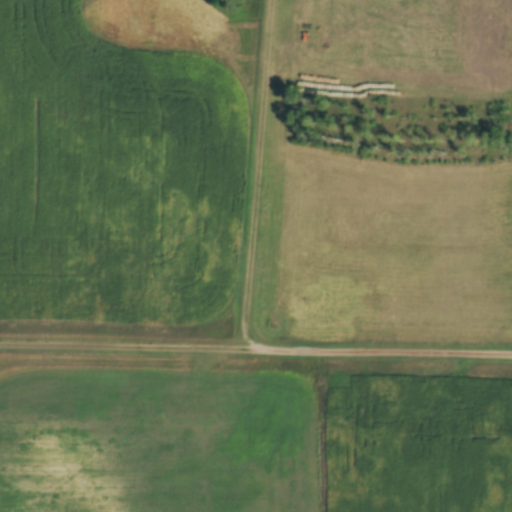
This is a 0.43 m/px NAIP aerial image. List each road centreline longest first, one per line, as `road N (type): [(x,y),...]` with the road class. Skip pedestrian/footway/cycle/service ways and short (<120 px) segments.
road 1 (residential): [(0,336),(511,349)]
road 2 (residential): [(269,58),(245,326),(259,344)]
